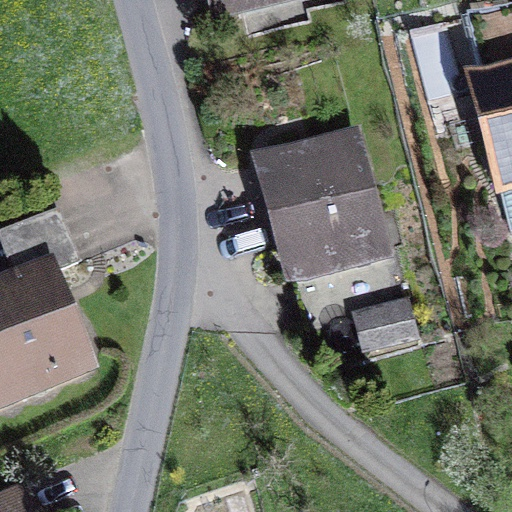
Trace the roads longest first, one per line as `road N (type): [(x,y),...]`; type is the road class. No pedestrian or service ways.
road 1 (residential): [(178,253),(363,450),(446,511)]
road 2 (residential): [(129,511),(178,253)]
road 3 (unclassified): [(178,253),(163,120),(130,0)]
